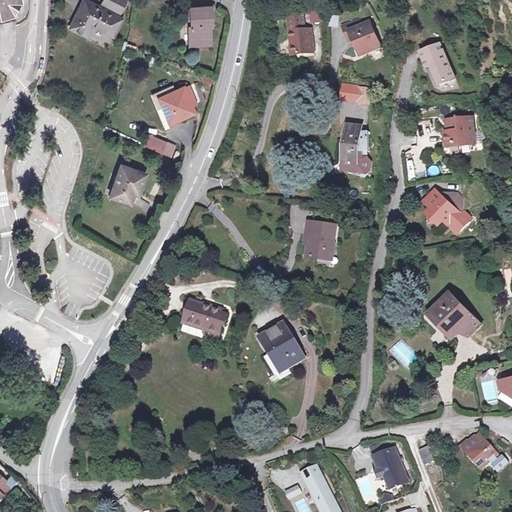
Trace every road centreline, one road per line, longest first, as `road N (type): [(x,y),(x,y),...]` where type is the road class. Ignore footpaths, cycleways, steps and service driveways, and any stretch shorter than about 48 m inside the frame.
road 1 (secondary): [(99,348),(208,147),(244,0)]
road 2 (residential): [(346,437),(363,402),(381,258),(401,197),(397,119)]
road 3 (residential): [(49,484),(62,491),(189,478),(346,437)]
road 4 (residential): [(346,437),(416,424),(511,423)]
road 5 (secondary): [(49,484),(51,450),(99,348)]
